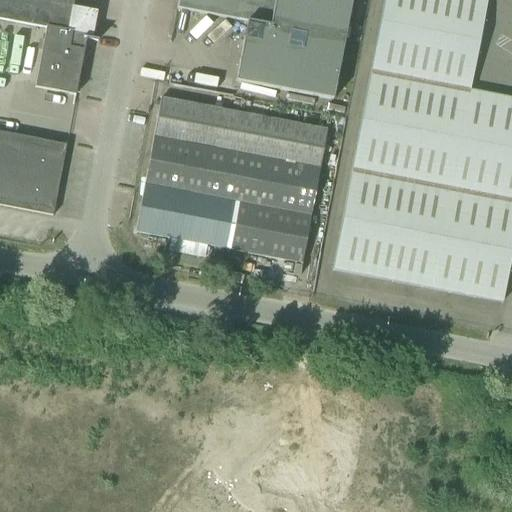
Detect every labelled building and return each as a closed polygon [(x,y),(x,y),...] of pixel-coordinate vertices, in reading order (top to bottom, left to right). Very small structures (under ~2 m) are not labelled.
[(73,0),(0,0),(0,20),(46,29),(35,89),(75,96),(86,40),(88,41),(88,37),(92,38),(97,13),(72,9),(73,0)] [(178,0),(177,10),(247,23),(235,83),(333,101),(352,0),(178,0)] [(384,0),(333,271),(502,304),(511,251),(511,100),(470,93),(487,0),(384,0)] [(327,131),(160,99),(135,233),(301,265),(327,131)] [(0,207),(53,217),(66,147),(0,133),(0,207)]
